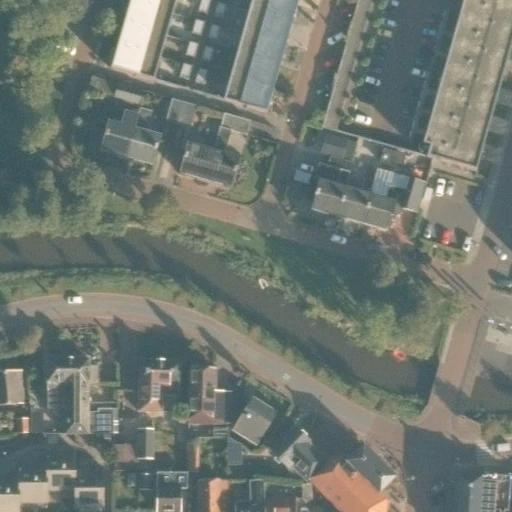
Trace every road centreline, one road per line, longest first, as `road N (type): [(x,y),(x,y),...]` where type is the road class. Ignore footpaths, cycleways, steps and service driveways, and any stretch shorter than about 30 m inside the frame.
road 1 (tertiary): [(0,321),(102,310),(171,323),(376,434),(428,451)]
road 2 (residential): [(265,223),(68,169),(56,146),(98,0)]
road 3 (residential): [(265,223),(329,0)]
road 4 (residential): [(477,285),(265,223)]
road 5 (unclassified): [(428,451),(477,285)]
road 6 (unclassified): [(477,285),(511,166)]
